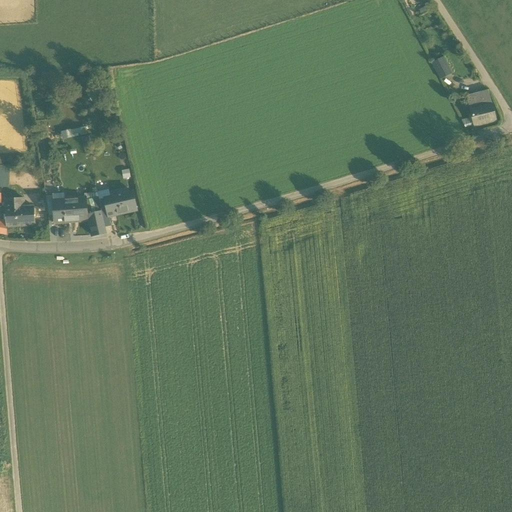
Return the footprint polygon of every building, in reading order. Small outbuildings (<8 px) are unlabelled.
[(404,0),(401,0),(410,19),(413,17),(404,0)] [(432,63),(440,79),(452,73),(446,61),(440,64),(438,60),(432,63)] [(474,125),(475,126),(495,121),(488,91),(467,96),(472,117),(474,125)] [(118,113),(115,99),(107,101),(109,115),(118,113)] [(461,120),(465,128),(474,125),(472,117),(461,120)] [(71,129),(66,131),(68,139),(88,134),(86,127),(72,130),(71,129)] [(0,187),(9,187),(9,166),(0,165),(0,187)] [(123,179),(131,178),(129,170),(122,171),(123,179)] [(111,197),(109,189),(97,192),(97,193),(98,198),(99,200),(104,199),(111,197)] [(109,217),(122,214),(121,213),(137,210),(133,192),(111,197),(104,199),(109,217)] [(85,200),(85,201),(87,214),(101,211),(99,200),(98,198),(85,200)] [(7,224),(7,227),(35,226),(34,206),(24,207),(23,199),(5,200),(7,221),(7,224)] [(64,200),(65,222),(88,220),(89,220),(87,214),(85,201),(78,202),(78,199),(64,200)] [(101,211),(105,227),(111,226),(109,217),(104,199),(99,200),(101,211)] [(55,223),(65,222),(64,200),(53,201),(54,216),(55,223)] [(46,202),(48,217),(54,216),(53,201),(46,202)] [(101,211),(87,214),(89,220),(88,220),(92,236),(106,233),(105,227),(101,211)]
